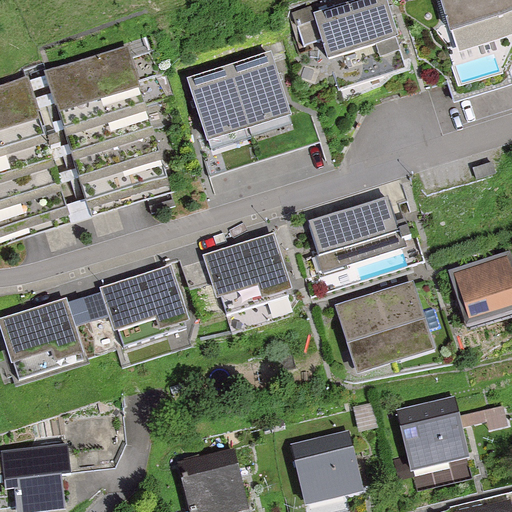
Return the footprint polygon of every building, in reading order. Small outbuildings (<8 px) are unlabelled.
[(386,0),(363,0),(314,15),(328,61),(399,39),(386,0)] [(511,0),(443,0),(452,28),(511,9),(511,0)] [(169,182),(127,50),(49,74),(91,206),(169,182)] [(271,53),(230,66),(250,127),(290,114),(271,53)] [(464,85),(500,70),(495,57),(459,72),(464,85)] [(230,66),(189,79),(209,140),(250,127),(230,66)] [(26,81),(0,89),(0,236),(69,215),(26,81)] [(390,197),(307,223),(323,276),(406,250),(390,197)] [(270,239),(209,258),(227,314),(288,296),(270,239)] [(511,275),(506,258),(457,274),(471,317),(511,303),(511,275)] [(167,272),(108,291),(124,344),(183,326),(167,272)] [(411,286),(376,297),(395,356),(430,345),(411,286)] [(376,297),(341,308),(360,367),(395,356),(376,297)] [(63,307),(4,327),(21,377),(80,358),(63,307)] [(451,405),(405,415),(416,467),(463,456),(451,405)] [(345,439),(298,449),(310,499),(357,488),(345,439)] [(70,453),(0,459),(0,483),(25,481),(27,511),(31,511),(75,508),(70,453)] [(229,454),(184,465),(195,511),(209,511),(242,504),(229,454)]
